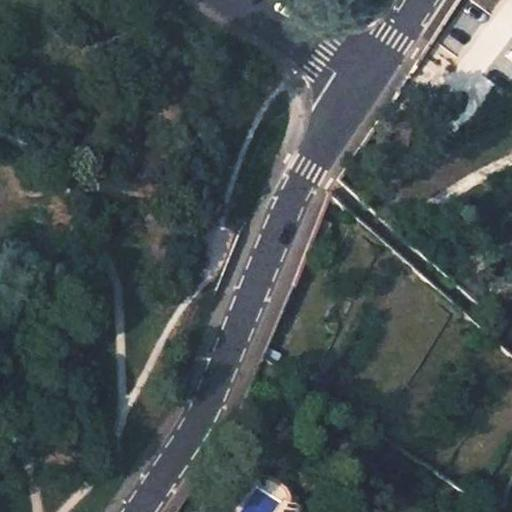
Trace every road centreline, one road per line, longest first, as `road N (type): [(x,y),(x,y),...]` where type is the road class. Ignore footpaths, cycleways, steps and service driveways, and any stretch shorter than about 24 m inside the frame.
road 1 (unclassified): [(137,511),(206,397),(308,169),(360,84)]
road 2 (unclassified): [(228,0),(360,84)]
